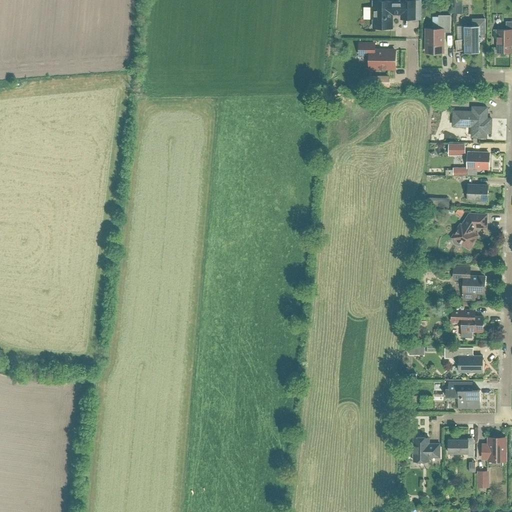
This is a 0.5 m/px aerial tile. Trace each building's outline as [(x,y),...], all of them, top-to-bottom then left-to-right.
[(374,1),(374,28),(391,28),(392,13),(401,14),(401,19),(414,19),(415,1),(374,1)] [(425,28),(425,37),(427,37),(427,53),(444,53),(444,32),(450,32),(450,15),(438,15),(438,28),(425,28)] [(482,39),(482,37),(485,37),(485,33),(486,33),(486,18),(472,18),(472,26),(464,26),(464,39),(455,40),(456,51),(464,50),(464,52),(479,52),(479,41),(481,41),(482,41),(482,40),(482,39)] [(506,29),(497,29),(493,29),(493,38),(497,38),(497,52),(511,51),(511,46),(511,38),(511,37),(511,21),(506,21),(506,29)] [(374,43),(360,43),(360,54),(370,54),(370,66),(377,66),(381,69),(385,69),(386,68),(395,68),(395,50),(374,50),(374,43)] [(370,75),(370,86),(375,87),(390,87),(390,79),(390,76),(370,75)] [(453,111),(453,125),(472,126),(471,137),(486,137),(486,132),(491,133),(491,118),(486,118),(487,107),(472,107),(472,112),(453,111)] [(449,145),(449,154),(464,154),(464,145),(449,145)] [(468,152),(468,167),(478,168),(488,168),(489,153),(468,152)] [(468,184),(467,200),(487,201),(488,185),(468,184)] [(427,207),(449,208),(449,198),(428,197),(427,207)] [(451,237),(452,238),(452,239),(452,240),(453,241),(454,242),(454,243),(455,244),(457,244),(458,245),(460,245),(461,244),(462,244),(469,249),(478,235),(475,233),(475,228),(476,227),(486,227),(487,214),(469,213),(462,225),(460,224),(451,237)] [(454,276),(464,276),(463,299),(474,299),(475,292),(484,293),(485,276),(470,276),(470,267),(454,266),(454,276)] [(471,310),(452,309),(452,321),(462,322),(461,334),(470,334),(470,331),(483,331),(483,316),(470,316),(471,310)] [(466,372),(468,375),(470,372),(483,372),(484,355),(474,355),(473,354),(473,347),(445,347),(445,358),(451,358),(458,365),(458,372),(466,372)] [(458,396),(458,407),(480,407),(480,390),(472,390),(472,382),(448,382),(448,389),(446,389),(446,396),(458,396)] [(413,437),(413,461),(429,461),(429,457),(439,457),(440,443),(429,443),(429,437),(413,437)] [(505,438),(489,437),(489,445),(483,445),(483,458),(495,458),(495,460),(505,460),(505,438)] [(468,440),(449,440),(448,453),(468,453),(468,456),(474,456),(474,444),(468,444),(468,440)] [(499,464),(489,464),(488,482),(499,482),(499,464)] [(479,472),(479,486),(487,486),(487,472),(479,472)] [(410,499),(404,496),(401,502),(407,505),(410,499)]
